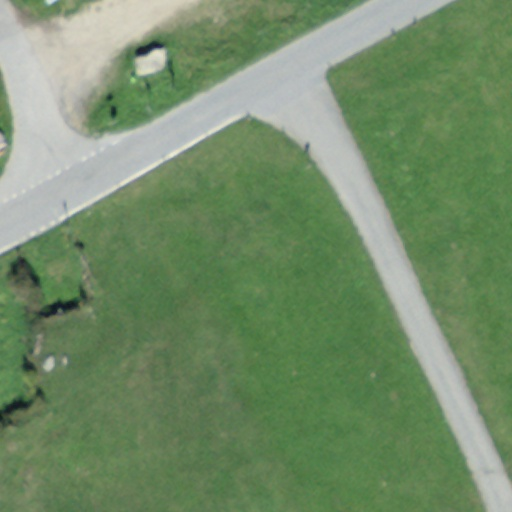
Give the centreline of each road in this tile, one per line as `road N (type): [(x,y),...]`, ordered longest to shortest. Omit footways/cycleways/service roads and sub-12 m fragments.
road 1 (track): [(283,64),(501,462),(511,500)]
road 2 (unclassified): [(405,0),(0,224)]
road 3 (track): [(176,0),(37,93)]
